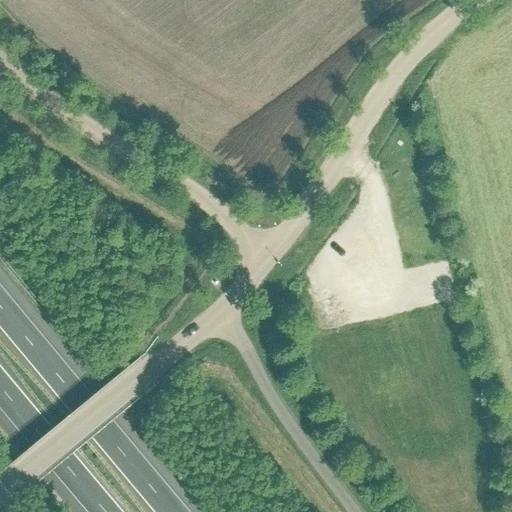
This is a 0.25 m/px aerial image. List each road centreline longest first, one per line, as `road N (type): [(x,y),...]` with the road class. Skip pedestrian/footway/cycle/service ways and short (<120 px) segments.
road 1 (unclassified): [(268,256),(193,194),(48,111),(0,67)]
road 2 (unclassified): [(268,256),(397,70),(471,0)]
road 3 (unclassified): [(0,492),(215,314)]
road 4 (motorway): [(169,511),(0,312)]
road 5 (unclassified): [(352,511),(215,314)]
road 6 (motorway): [(0,396),(96,511)]
